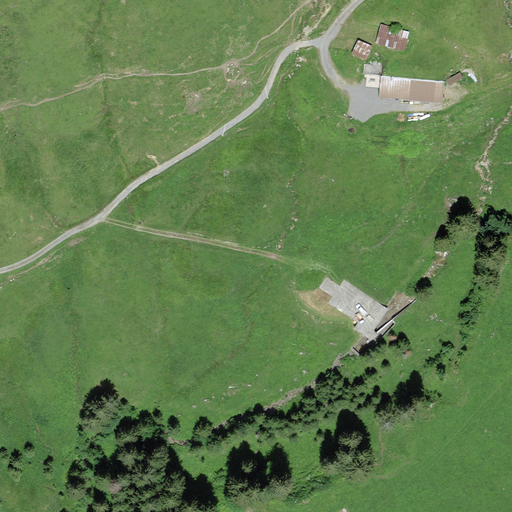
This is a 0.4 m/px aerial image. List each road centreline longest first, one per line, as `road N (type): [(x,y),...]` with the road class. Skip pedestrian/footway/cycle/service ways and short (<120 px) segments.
road 1 (track): [(324,38),(283,54),(260,98),(223,129),(97,218),(0,269)]
road 2 (track): [(324,38),(335,80),(382,104),(453,104),(511,76)]
road 3 (track): [(97,218),(301,262)]
road 4 (track): [(511,373),(376,511)]
